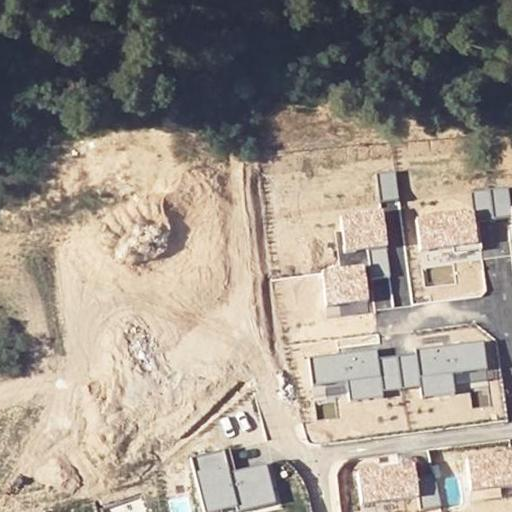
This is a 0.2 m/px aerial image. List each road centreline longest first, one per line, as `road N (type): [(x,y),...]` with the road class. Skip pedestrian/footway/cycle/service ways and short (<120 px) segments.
road 1 (track): [(243,323),(237,163),(171,58),(191,0)]
road 2 (residential): [(322,511),(316,455),(511,430)]
road 3 (track): [(316,455),(293,441),(275,415),(243,323)]
road 4 (residential): [(376,323),(506,308)]
